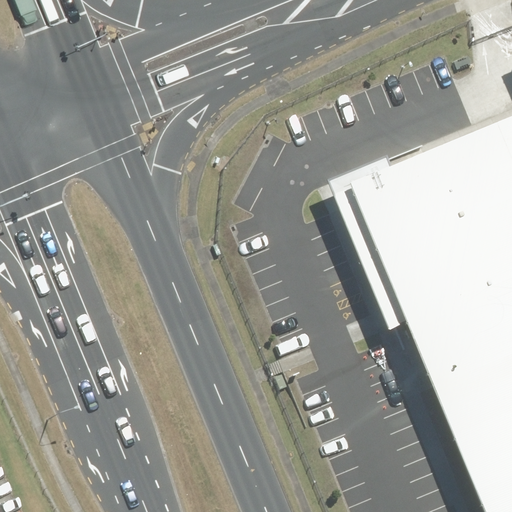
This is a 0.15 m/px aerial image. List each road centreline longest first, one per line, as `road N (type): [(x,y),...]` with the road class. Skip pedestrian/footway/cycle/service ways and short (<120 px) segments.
road 1 (primary): [(165,205),(288,511)]
road 2 (primary): [(287,10),(189,127),(165,205)]
road 3 (primary): [(83,337),(0,132)]
road 4 (unclassified): [(109,74),(287,10)]
road 5 (primary): [(154,511),(83,337)]
road 6 (primary): [(120,0),(153,10),(287,10)]
road 7 (primary): [(109,74),(165,205)]
